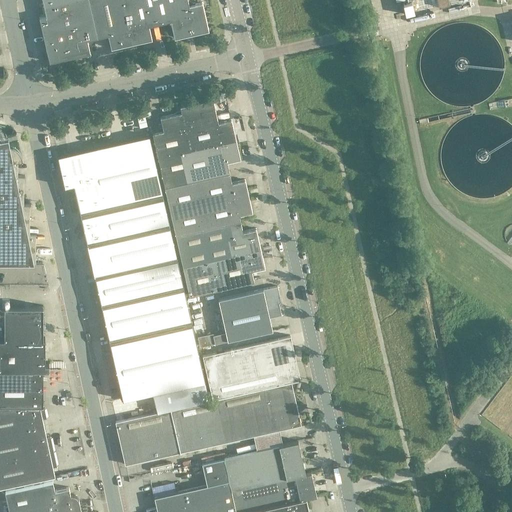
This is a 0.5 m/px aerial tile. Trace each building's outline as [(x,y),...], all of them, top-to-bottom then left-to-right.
[(69,0),(43,6),(46,15),(39,17),(50,62),(90,53),(87,39),(97,36),(88,0),(69,0)] [(131,43),(121,0),(88,0),(97,36),(97,37),(108,34),(111,48),(131,43)] [(121,0),(131,43),(151,38),(148,25),(160,23),(154,0),(121,0)] [(187,0),(154,0),(160,23),(170,20),(174,37),(208,30),(202,2),(189,5),(187,0)] [(412,2),(403,4),(405,14),(414,12),(412,2)] [(511,97),(488,103),(490,110),(511,104),(511,97)] [(152,133),(164,186),(229,172),(227,161),(240,158),(231,119),(218,122),(212,99),(180,106),(181,112),(160,117),(163,130),(152,133)] [(73,184),(80,212),(162,193),(149,136),(58,156),(64,186),(73,184)] [(0,262),(42,263),(42,262),(35,262),(35,256),(33,256),(33,240),(35,240),(35,234),(37,234),(36,233),(29,233),(29,227),(27,227),(27,211),(29,211),(29,205),(31,205),(31,204),(23,204),(23,198),(21,198),(21,182),(24,182),(24,176),(25,176),(25,175),(18,175),(18,170),(15,170),(15,162),(22,162),(22,158),(21,155),(19,152),(17,150),(15,148),(12,147),(9,146),(6,146),(2,147),(0,140),(0,262)] [(229,172),(164,186),(175,235),(240,220),(238,214),(252,211),(244,179),(231,182),(229,172)] [(162,193),(80,212),(87,243),(169,225),(162,193)] [(240,220),(175,235),(189,295),(253,281),(251,270),(264,267),(255,228),(242,231),(240,220)] [(87,243),(94,274),(176,255),(169,225),(87,243)] [(176,255),(94,274),(100,300),(101,304),(183,285),(176,255)] [(183,285),(101,304),(108,333),(109,339),(191,320),(183,285)] [(277,286),(263,289),(269,317),(281,315),(278,303),(280,303),(280,300),(277,286)] [(211,332),(197,336),(199,346),(227,340),(272,330),(269,317),(263,289),(218,299),(225,331),(212,334),(211,332)] [(0,405),(40,405),(43,405),(43,369),(49,369),(49,362),(45,362),(45,337),(43,337),(43,305),(4,305),(4,338),(0,337),(0,405)] [(109,339),(122,399),(152,392),(205,380),(191,321),(109,339)] [(290,335),(202,355),(212,399),(291,381),(300,379),(290,335)] [(205,380),(152,392),(156,411),(209,399),(205,380)] [(156,411),(115,421),(125,463),(184,450),(184,452),(191,450),(190,448),(300,423),(291,381),(212,399),(209,399),(156,411)] [(0,405),(0,486),(51,476),(55,475),(50,452),(40,405),(0,405)] [(298,440),(278,445),(286,478),(294,476),(305,473),(298,440)] [(231,490),(286,478),(278,445),(224,457),(229,480),(231,490)] [(229,480),(224,457),(201,462),(204,474),(206,485),(229,480)] [(305,473),(294,476),(299,499),(305,498),(305,497),(316,495),(311,473),(310,472),(305,473)] [(286,478),(231,490),(236,511),(242,511),(299,499),(294,476),(286,478)] [(52,479),(5,489),(9,511),(81,511),(78,500),(78,498),(77,496),(74,495),(73,494),(72,494),(70,494),(68,487),(54,490),(52,479)] [(177,491),(155,496),(154,497),(156,507),(157,511),(236,511),(231,490),(229,480),(206,485),(177,491)] [(153,487),(155,496),(177,491),(175,481),(153,487)] [(299,499),(242,511),(308,511),(305,498),(299,499)]
